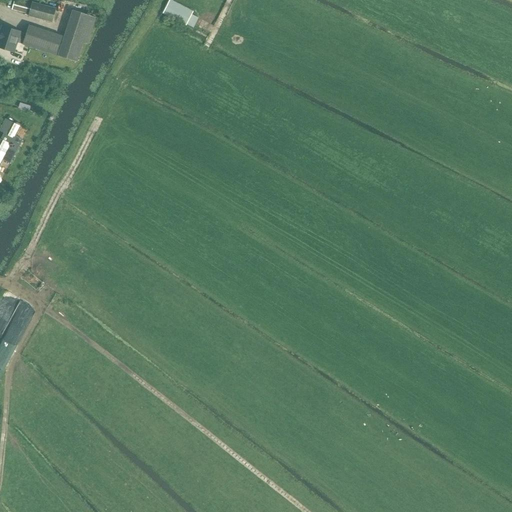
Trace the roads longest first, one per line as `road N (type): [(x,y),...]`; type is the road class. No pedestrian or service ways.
road 1 (track): [(305,511),(0,281)]
road 2 (track): [(0,461),(6,379),(44,310)]
